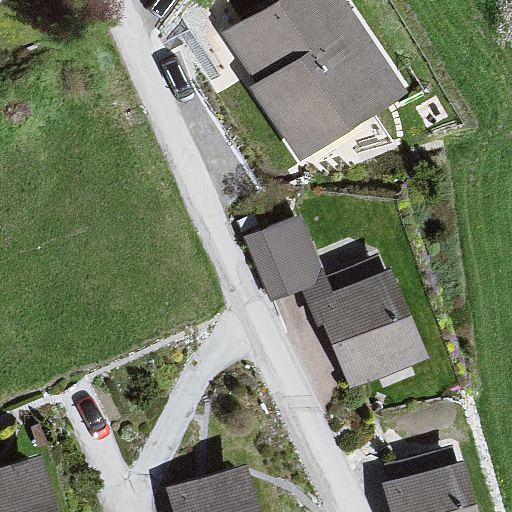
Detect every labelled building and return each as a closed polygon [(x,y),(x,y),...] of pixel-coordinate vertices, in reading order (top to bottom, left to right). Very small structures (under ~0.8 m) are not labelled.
[(0,0),(0,17),(14,0),(0,0)] [(350,0),(282,0),(217,43),(296,162),(409,88),(350,0)] [(308,213),(254,238),(278,289),(332,264),(308,213)] [(400,272),(319,305),(352,385),(433,352),(400,272)] [(62,511),(45,455),(0,469),(0,511),(62,511)] [(489,511),(477,460),(392,481),(399,511),(489,511)] [(274,511),(260,463),(174,489),(180,511),(274,511)]
